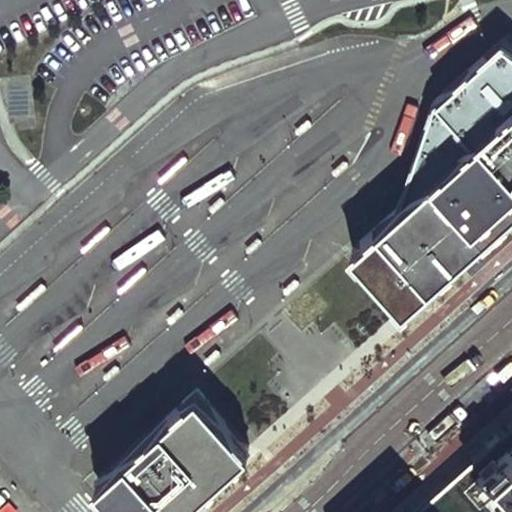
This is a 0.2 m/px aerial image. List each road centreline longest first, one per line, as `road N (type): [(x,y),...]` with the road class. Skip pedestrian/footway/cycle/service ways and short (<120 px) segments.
road 1 (tertiary): [(511,278),(251,511)]
road 2 (tertiary): [(340,511),(511,357)]
